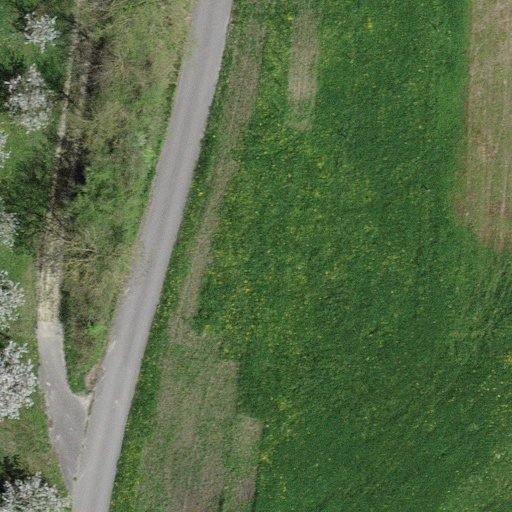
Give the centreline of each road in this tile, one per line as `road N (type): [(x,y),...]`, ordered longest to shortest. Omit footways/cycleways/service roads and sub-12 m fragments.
road 1 (unclassified): [(96,511),(218,0)]
road 2 (track): [(99,487),(55,429),(46,354),(92,0)]
